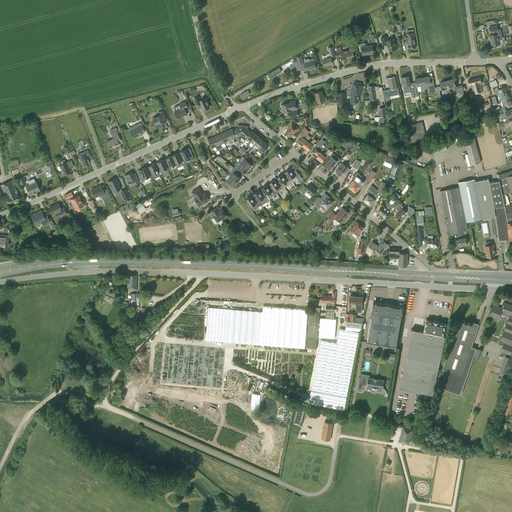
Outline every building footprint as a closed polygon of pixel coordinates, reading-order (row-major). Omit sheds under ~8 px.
[(489,36),(491,46),(504,43),(503,37),(502,37),(500,29),(498,29),(498,30),(492,32),(493,35),(489,36)] [(414,37),(414,33),(406,34),(403,35),(404,42),(407,41),(408,48),(416,47),(414,37)] [(388,40),(387,36),(380,38),(382,45),(387,44),(389,51),(397,48),(395,42),(394,42),(393,38),(388,40)] [(363,54),(373,52),(372,45),(361,47),(363,54)] [(325,65),(332,63),(331,57),(335,56),(333,46),(327,47),(329,53),(326,53),(327,58),(323,59),(325,65)] [(341,51),(340,47),(336,48),(337,52),(338,57),(342,56),(343,59),(354,56),(352,49),(341,51)] [(314,60),(313,58),(309,59),(310,62),(304,63),(306,70),(316,68),(314,60)] [(293,70),(292,66),(288,67),(289,71),(290,71),(292,78),(298,77),(297,73),(296,69),(293,70)] [(270,78),(282,71),(279,67),(267,74),(270,78)] [(403,86),(410,84),(408,76),(401,77),(403,86)] [(422,77),(424,89),(429,88),(430,92),(435,91),(434,82),(430,83),(429,76),(422,77)] [(394,81),(393,77),(388,78),(390,89),(397,88),(395,80),(394,81)] [(421,90),(424,89),(422,77),(415,79),(417,86),(420,85),(421,90)] [(482,92),(480,82),(481,81),(480,77),(468,80),(469,84),(470,84),(473,94),(482,92)] [(447,80),(449,89),(456,87),(454,79),(447,80)] [(498,85),(495,79),(490,82),(492,88),(498,85)] [(449,89),(447,80),(440,82),(442,90),(446,89),(446,91),(448,92),(449,91),(449,89)] [(360,96),(362,86),(353,84),(351,94),(352,94),(350,101),(358,103),(359,96),(360,96)] [(374,87),(374,86),(368,87),(370,99),(376,98),(376,97),(380,96),(379,86),(374,87)] [(502,99),(509,96),(505,87),(498,90),(497,87),(493,89),(496,95),(500,94),(502,99)] [(243,99),(246,97),(250,94),(248,90),(240,94),(243,99)] [(323,95),(322,91),(315,93),(318,103),(324,101),(325,104),(328,104),(326,97),(325,97),(324,95),(323,95)] [(336,98),(336,95),(329,95),(329,104),(336,104),(338,104),(338,98),(336,98)] [(511,101),(511,100),(511,99),(509,96),(502,99),(500,100),(503,107),(511,102),(511,101)] [(200,100),(198,97),(194,99),(197,105),(200,104),(203,110),(210,107),(205,98),(200,100)] [(298,116),(295,100),(290,101),(290,103),(281,105),(283,113),(287,112),(289,118),(298,116)] [(177,119),(187,114),(185,109),(188,107),(185,101),(180,104),(181,108),(174,111),(177,119)] [(501,111),(496,113),(497,117),(501,115),(503,115),(504,117),(505,116),(506,119),(508,118),(511,116),(511,108),(505,112),(502,114),(501,111)] [(156,128),(164,125),(161,118),(164,116),(162,111),(159,112),(160,115),(152,119),(156,128)] [(426,140),(422,122),(407,125),(410,137),(408,138),(409,143),(418,141),(421,140),(422,142),(426,140)] [(138,136),(142,135),(142,133),(145,132),(140,123),(134,126),(128,128),(133,138),(138,136)] [(296,132),(299,128),(292,123),(288,126),(289,127),(285,132),(290,136),(295,131),(296,132)] [(242,135),(243,125),(238,125),(238,128),(233,130),(237,137),(242,135)] [(246,139),(251,132),(247,129),(248,126),(243,125),(242,135),(246,139)] [(303,146),(307,140),(304,138),(310,132),(305,127),(300,133),(303,136),(298,142),(300,143),(299,144),(302,146),(302,145),(303,146)] [(237,137),(233,130),(232,128),(226,131),(232,144),(235,143),(233,140),(234,138),(237,137)] [(229,145),(232,144),(226,131),(221,134),(224,143),(227,142),(228,142),(229,145)] [(251,141),(257,135),(252,131),(251,132),(246,139),(245,139),(249,143),(251,141)] [(222,144),(224,143),(221,134),(215,136),(220,149),(223,148),(221,145),(222,144)] [(113,148),(119,145),(118,142),(120,141),(118,135),(115,137),(116,138),(106,142),(109,148),(113,147),(113,148)] [(256,145),(261,138),(257,135),(251,141),(256,145)] [(217,150),(220,149),(215,136),(208,139),(212,148),(215,147),(216,148),(217,150)] [(471,165),(481,162),(474,136),(464,139),(471,165)] [(259,148),(265,142),(261,138),(256,145),(259,148)] [(432,152),(447,149),(445,139),(430,141),(432,152)] [(307,140),(303,146),(303,147),(305,149),(306,148),(308,150),(312,145),(307,140)] [(317,157),(321,152),(324,149),(321,147),(323,144),(319,140),(315,145),(317,147),(311,153),(314,155),(313,155),(316,158),(316,157),(317,157)] [(348,149),(351,144),(352,142),(346,140),(343,145),(348,149)] [(265,142),(259,148),(257,150),(261,154),(263,152),(269,145),(265,142)] [(358,154),(361,146),(355,143),(351,150),(358,154)] [(184,161),(185,163),(194,159),(191,152),(188,154),(186,149),(180,152),(182,157),(184,161)] [(321,152),(317,157),(317,158),(316,158),(319,161),(319,160),(322,162),(326,157),(331,151),(329,149),(325,153),(325,152),(323,154),(321,152)] [(83,166),(90,163),(88,157),(90,156),(87,150),(81,153),(77,154),(83,166)] [(330,169),(337,161),(337,160),(339,158),(336,155),(332,152),(330,155),(331,157),(325,164),(330,169)] [(184,161),(182,157),(179,158),(177,153),(171,155),(175,165),(177,168),(183,165),(182,164),(185,163),(184,161)] [(170,167),(175,165),(171,155),(165,158),(168,163),(165,164),(167,168),(167,169),(168,171),(171,169),(170,167)] [(242,163),(249,169),(252,165),(246,159),(248,157),(246,155),(245,157),(244,158),(245,159),(242,163)] [(167,168),(165,164),(163,159),(157,162),(159,167),(156,168),(158,172),(158,173),(159,175),(162,173),(161,171),(167,169),(167,168)] [(352,167),(357,169),(361,161),(356,159),(352,167)] [(64,175),(70,172),(68,169),(74,167),(71,160),(59,166),(64,175)] [(400,174),(403,163),(395,161),(393,173),(400,174)] [(158,172),(156,168),(154,163),(148,166),(150,171),(148,172),(149,176),(149,177),(150,179),(154,177),(152,175),(158,173),(158,172)] [(245,173),(249,169),(242,163),(238,167),(237,166),(235,168),(237,170),(239,168),(245,173)] [(341,176),(346,169),(348,167),(343,163),(341,165),(336,172),(341,176)] [(149,176),(148,172),(145,167),(139,170),(142,175),(139,176),(141,183),(145,181),(144,179),(149,177),(149,176)] [(285,172),(291,180),(292,182),(297,179),(296,177),(299,175),(295,168),(294,169),(292,167),(290,169),(290,168),(285,172)] [(237,182),(241,178),(235,173),(237,170),(235,168),(233,171),(234,172),(230,176),(237,182)] [(373,178),(376,172),(372,169),(365,179),(370,182),(373,178)] [(509,171),(498,175),(499,181),(502,194),(511,190),(511,169),(509,171)] [(134,178),(131,172),(124,176),(128,184),(132,182),(133,185),(139,182),(136,177),(134,178)] [(288,183),(291,180),(285,172),(282,174),(277,177),(279,179),(283,186),(285,187),(289,184),(288,183)] [(360,179),(360,178),(362,176),(357,172),(353,176),(352,178),(354,179),(348,186),(352,189),(360,179)] [(20,185),(26,182),(23,176),(18,179),(20,185)] [(234,186),(237,182),(230,176),(227,180),(226,179),(224,182),(226,183),(228,181),(234,186)] [(35,182),(33,178),(27,181),(29,184),(26,186),(29,194),(39,190),(35,182)] [(113,192),(120,189),(115,179),(108,182),(113,192)] [(275,190),(279,187),(280,188),(283,186),(279,179),(276,182),(274,179),(269,183),(272,186),(275,190)] [(360,179),(352,189),(355,192),(361,185),(364,182),(360,179)] [(488,179),(475,181),(482,219),(491,217),(495,216),(494,207),(489,183),(488,179)] [(20,198),(12,180),(0,185),(0,196),(4,194),(8,203),(20,198)] [(459,183),(460,187),(466,222),(467,222),(482,219),(475,181),(475,180),(459,183)] [(382,193),(386,183),(381,181),(377,190),(371,185),(366,191),(369,193),(368,194),(363,199),(370,205),(375,199),(374,199),(377,196),(376,195),(379,192),(378,191),(382,193)] [(499,181),(489,183),(494,207),(504,206),(502,194),(499,181)] [(317,190),(309,184),(306,187),(303,185),(299,190),(304,194),(307,191),(312,196),(317,190)] [(105,194),(101,185),(91,190),(94,198),(101,195),(104,202),(111,199),(108,193),(105,194)] [(275,190),(272,186),(268,188),(266,185),(262,188),(263,190),(267,196),(272,193),(274,196),(277,193),(275,190)] [(460,187),(440,191),(448,234),(458,232),(461,231),(468,230),(466,222),(460,187)] [(203,194),(199,188),(192,192),(196,198),(195,199),(199,205),(209,200),(205,193),(203,194)] [(124,202),(130,199),(125,189),(119,192),(124,202)] [(267,196),(263,190),(260,193),(258,190),(254,194),(255,196),(261,204),(262,205),(270,200),(267,196)] [(327,209),(333,202),(326,197),(328,195),(325,193),(320,198),(321,198),(315,205),(319,208),(322,205),(327,209)] [(75,210),(83,205),(78,195),(70,199),(75,210)] [(261,204),(255,196),(252,198),(251,196),(246,199),(251,207),(256,203),(258,206),(261,204)] [(92,210),(96,208),(92,199),(88,201),(92,210)] [(386,209),(382,214),(385,217),(390,211),(389,211),(393,206),(395,208),(399,203),(396,200),(392,205),(387,210),(386,209)] [(387,210),(392,205),(388,202),(384,207),(383,205),(378,211),(382,214),(386,209),(387,210)] [(61,209),(58,203),(49,207),(52,213),(55,212),(57,218),(66,214),(64,208),(61,209)] [(400,219),(406,212),(402,208),(403,206),(399,203),(395,208),(398,211),(396,214),(400,219)] [(510,204),(504,206),(494,207),(495,216),(498,234),(499,240),(500,240),(509,239),(509,240),(511,239),(511,214),(511,212),(510,204)] [(433,205),(426,206),(427,213),(430,213),(430,215),(434,214),(433,205)] [(219,210),(218,207),(210,212),(214,218),(215,217),(218,222),(221,220),(226,216),(222,210),(220,211),(219,210)] [(348,213),(348,212),(342,208),(338,212),(337,212),(336,214),(333,211),(328,217),(332,220),(335,217),(340,222),(348,213)] [(43,216),(40,211),(31,215),(35,225),(42,222),(42,224),(49,221),(46,215),(43,216)] [(357,235),(364,228),(356,221),(350,229),(351,230),(350,230),(350,231),(350,232),(351,232),(351,233),(352,233),(353,233),(354,233),(354,232),(357,235)] [(87,245),(92,242),(87,235),(83,237),(87,245)] [(433,247),(437,246),(436,238),(425,239),(426,247),(433,247)] [(381,253),(389,244),(383,240),(378,246),(372,241),(368,246),(374,251),(376,249),(381,253)] [(492,244),(492,242),(491,241),(490,241),(485,242),(484,243),(484,246),(486,257),(495,255),(493,244),(492,244)] [(407,266),(408,254),(399,253),(400,248),(389,247),(389,258),(399,259),(398,266),(407,266)] [(335,303),(335,292),(332,292),(332,296),(321,295),(321,302),(327,303),(326,318),(320,318),(319,337),(335,338),(336,319),(334,319),(334,314),(335,306),(335,303)] [(356,304),(356,296),(350,296),(350,300),(348,300),(348,307),(351,307),(351,303),(356,304)] [(383,303),(373,302),(371,313),(372,313),(371,317),(367,342),(397,347),(401,322),(400,322),(401,318),(403,307),(393,305),(383,303)] [(511,313),(510,315),(511,316),(511,305),(504,302),(502,306),(504,307),(503,308),(502,311),(507,313),(507,312),(511,313)] [(502,311),(503,308),(494,305),(492,310),(491,310),(489,315),(499,319),(501,311),(502,311)] [(308,312),(308,309),(263,306),(261,325),(260,344),(305,348),(308,312)] [(316,349),(318,324),(319,312),(309,311),(308,323),(306,348),(316,349)] [(350,321),(356,321),(355,322),(362,322),(362,323),(363,318),(356,317),(356,314),(351,314),(350,321)] [(511,316),(510,315),(504,330),(500,339),(501,339),(499,343),(503,345),(501,350),(511,354),(511,316)] [(443,336),(446,324),(426,320),(424,331),(412,329),(406,356),(399,388),(433,395),(439,363),(445,336),(443,336)] [(360,331),(362,322),(355,322),(346,321),(346,323),(345,329),(360,331)] [(460,394),(475,348),(467,345),(470,335),(475,337),(478,328),(458,321),(442,369),(447,370),(441,388),(460,394)] [(348,395),(358,332),(343,330),(333,392),(332,392),(330,405),(347,407),(349,395),(348,395)] [(479,359),(482,351),(477,349),(474,357),(479,359)] [(382,388),(384,380),(369,377),(367,386),(382,388)] [(510,416),(511,407),(511,395),(509,395),(503,414),(510,416)] [(506,429),(508,423),(502,421),(500,427),(506,429)]
